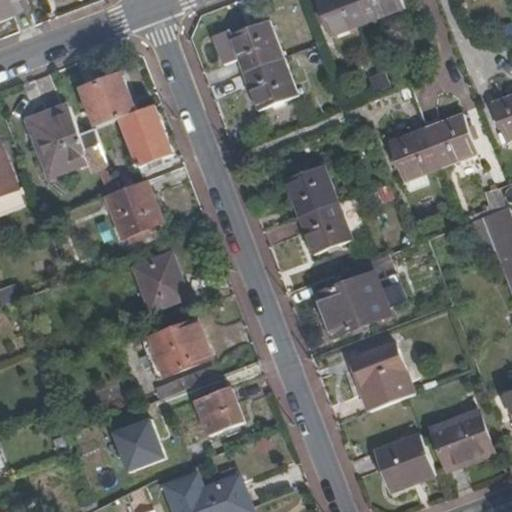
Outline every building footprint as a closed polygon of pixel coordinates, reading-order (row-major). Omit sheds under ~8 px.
[(0,0),(0,16),(29,6),(26,0),(0,0)] [(368,37),(364,28),(368,27),(358,0),(322,0),(317,2),(332,41),(354,33),(357,41),(368,37)] [(399,0),(358,0),(368,27),(405,12),(399,0)] [(271,24),(231,40),(246,77),(285,62),(271,24)] [(504,44),(511,40),(511,25),(511,24),(498,29),(504,44)] [(327,68),(342,62),(337,49),(321,55),(327,68)] [(297,72),(310,67),(305,54),(291,60),(297,72)] [(260,113),(299,98),(285,62),(246,77),(260,113)] [(403,82),(418,77),(415,67),(400,73),(403,82)] [(97,126),(138,112),(124,75),(84,91),(97,126)] [(402,103),(410,100),(406,89),(398,92),(402,103)] [(511,99),(495,106),(510,144),(511,143),(511,99)] [(139,169),(175,156),(156,107),(121,120),(139,169)] [(38,145),(32,148),(43,178),(72,167),(74,174),(94,166),(97,175),(109,170),(94,130),(81,135),(71,109),(30,124),(38,145)] [(466,118),(429,133),(443,171),(481,156),(466,118)] [(431,185),(428,177),(443,171),(429,133),(393,147),(410,193),(431,185)] [(0,196),(17,190),(0,145),(0,196)] [(74,174),(72,167),(43,178),(46,184),(74,174)] [(327,169),(288,184),(302,220),(342,205),(327,169)] [(148,227),(160,222),(146,183),(118,194),(106,198),(121,237),(126,235),(131,247),(153,239),(148,227)] [(17,190),(0,196),(0,211),(22,203),(17,190)] [(316,258),(356,242),(342,205),(302,220),(316,258)] [(511,225),(506,211),(483,219),(496,253),(511,294),(511,225)] [(483,219),(467,225),(480,259),(496,253),(483,219)] [(399,272),(392,254),(356,268),(361,281),(376,275),(378,280),(396,273),(399,272)] [(151,314),(189,299),(173,256),(135,271),(151,314)] [(396,273),(378,280),(389,309),(407,302),(396,273)] [(337,338),(393,317),(389,309),(378,280),(376,275),(361,281),(320,297),(337,338)] [(12,292),(0,296),(0,303),(1,307),(15,302),(12,292)] [(190,300),(131,323),(135,333),(194,311),(190,300)] [(160,380),(215,360),(200,321),(145,343),(160,380)] [(367,393),(362,395),(369,414),(405,400),(412,397),(391,345),(355,360),(367,393)] [(217,367),(158,389),(163,400),(222,378),(217,367)] [(210,440),(245,426),(232,391),(197,404),(210,440)] [(462,463),(493,450),(475,406),(449,416),(451,421),(432,428),(449,472),(463,466),(462,463)] [(415,490),(413,485),(436,475),(419,434),(375,452),(394,498),(415,490)] [(72,437),(58,444),(64,460),(78,455),(72,437)] [(0,482),(1,484),(13,480),(0,446),(0,482)] [(165,490),(173,511),(252,511),(239,477),(201,492),(196,478),(184,483),(181,475),(170,478),(173,487),(165,490)] [(95,496),(79,502),(83,511),(93,511),(100,509),(99,507),(95,496)]
